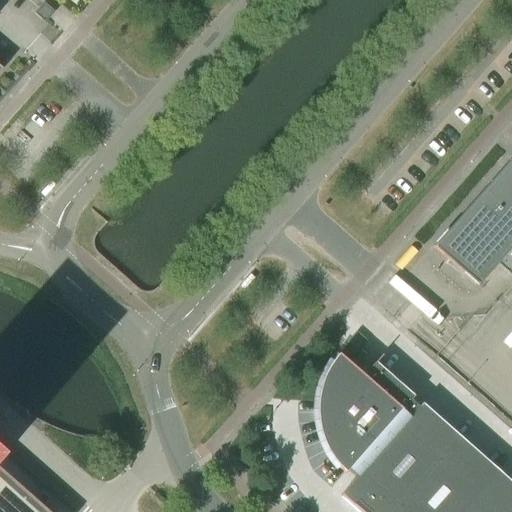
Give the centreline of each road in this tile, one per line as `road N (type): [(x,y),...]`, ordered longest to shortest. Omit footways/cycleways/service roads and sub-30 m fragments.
road 1 (residential): [(142,348),(185,317),(472,0)]
road 2 (residential): [(39,254),(76,190),(245,0)]
road 3 (residential): [(212,511),(177,464),(142,348)]
road 4 (residential): [(142,348),(39,254)]
